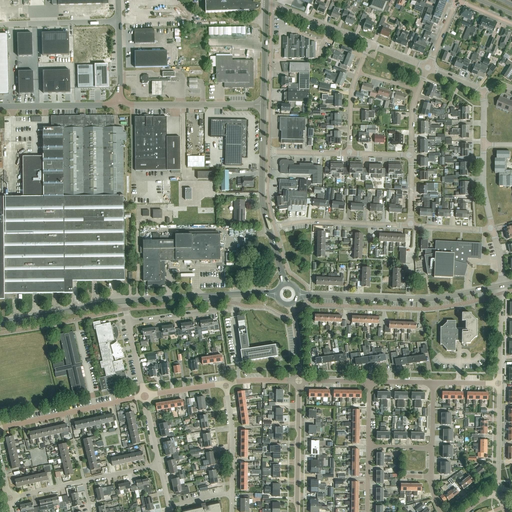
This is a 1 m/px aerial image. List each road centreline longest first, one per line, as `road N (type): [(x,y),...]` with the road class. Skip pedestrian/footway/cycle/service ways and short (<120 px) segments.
road 1 (tertiary): [(298,294),(425,297),(501,286)]
road 2 (residential): [(0,428),(144,396)]
road 3 (unclassified): [(118,105),(263,103)]
road 4 (residential): [(411,226),(301,221),(268,228)]
road 5 (unclassified): [(297,511),(298,382)]
road 6 (tertiary): [(0,323),(124,301)]
